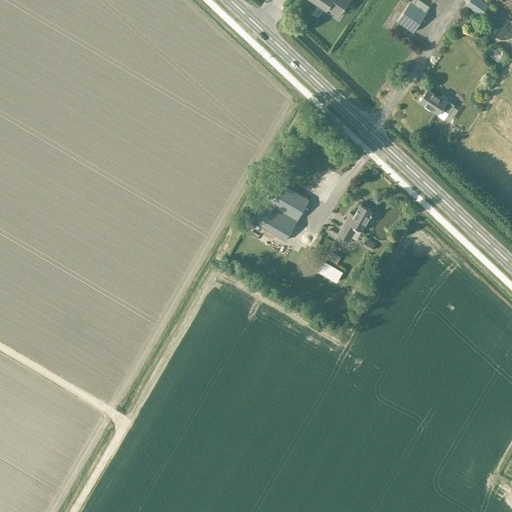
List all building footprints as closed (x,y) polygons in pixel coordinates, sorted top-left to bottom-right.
[(312,0),(326,9),(329,5),(341,13),(349,0),(312,0)] [(481,16),(489,4),(482,0),(468,0),(465,5),(481,16)] [(413,32),(426,12),(410,2),(397,21),(413,32)] [(454,105),(446,100),(445,102),(427,89),(419,101),(438,113),(437,115),(443,120),(454,105)] [(285,240),(309,200),(276,181),(253,221),(285,240)] [(357,228),(361,230),(372,211),(360,204),(354,215),(350,212),(337,234),(349,241),(357,228)] [(285,265),(289,256),(266,245),(264,248),(267,249),(264,255),(285,265)]
